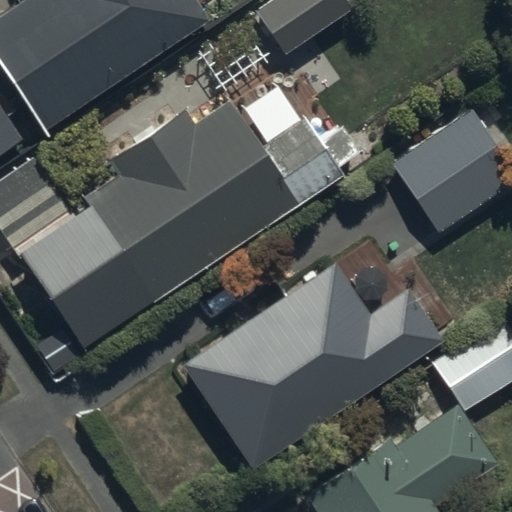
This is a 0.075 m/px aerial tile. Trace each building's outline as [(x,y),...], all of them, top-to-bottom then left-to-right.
[(0,75),(37,132),(204,21),(190,0),(11,0),(12,1),(0,8),(0,75)] [(285,50),(347,9),(340,0),(262,0),(255,5),(285,50)] [(24,253),(85,344),(361,159),(338,125),(313,141),(298,118),(255,147),(223,100),(191,122),(179,105),(95,161),(106,177),(77,196),(87,211),(24,253)] [(432,232),(511,177),(511,173),(466,106),(384,162),(432,232)] [(0,152),(17,141),(0,115),(0,152)] [(0,225),(15,247),(68,210),(33,158),(0,179),(0,225)] [(250,472),(436,342),(399,289),(364,312),(330,263),(178,369),(250,472)] [(462,411),(511,376),(511,340),(496,317),(429,363),(462,411)] [(431,511),(430,510),(494,466),(451,405),(393,445),(386,436),(295,499),(304,511),(431,511)]
